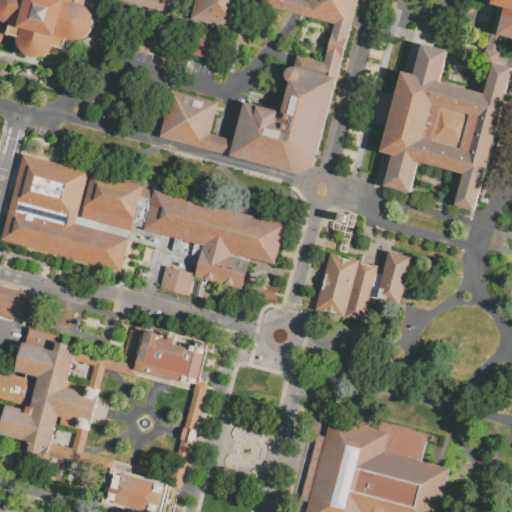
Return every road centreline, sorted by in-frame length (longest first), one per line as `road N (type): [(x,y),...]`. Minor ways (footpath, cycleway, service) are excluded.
road 1 (residential): [(374,0),(327,174)]
road 2 (residential): [(263,511),(294,376)]
